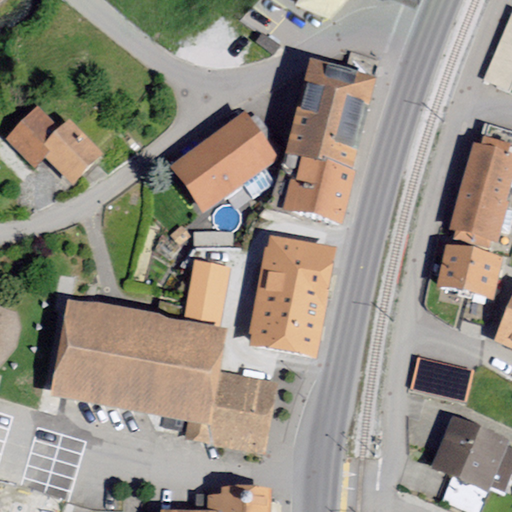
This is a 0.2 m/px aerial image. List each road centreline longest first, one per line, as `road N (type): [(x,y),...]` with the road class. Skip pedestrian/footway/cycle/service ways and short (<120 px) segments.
road 1 (secondary): [(319,489),(355,295),(427,40)]
road 2 (residential): [(469,97),(438,190),(386,506)]
road 3 (residential): [(213,106),(86,204),(34,228),(0,232)]
road 4 (residential): [(427,40),(353,31),(213,106)]
road 5 (residential): [(213,106),(83,0)]
